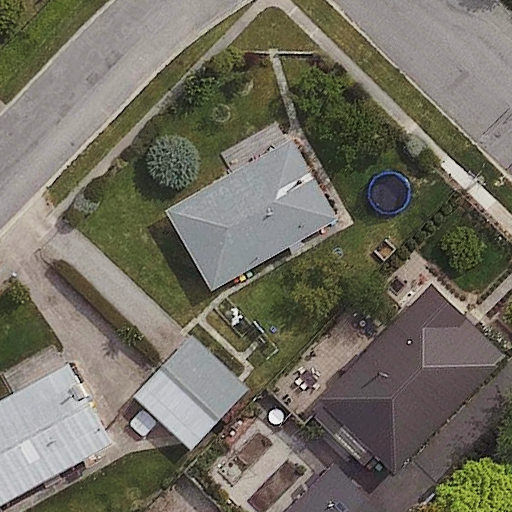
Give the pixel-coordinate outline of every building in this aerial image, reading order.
[(293,143),(166,212),(210,292),(337,222),(293,143)] [(429,286),(320,400),(394,471),(503,357),(429,286)] [(191,334),(163,366),(221,420),(249,389),(191,334)] [(71,364),(0,402),(0,508),(116,445),(71,364)] [(221,420),(163,366),(133,396),(192,449),(221,420)] [(386,511),(346,471),(303,511),(386,511)]
